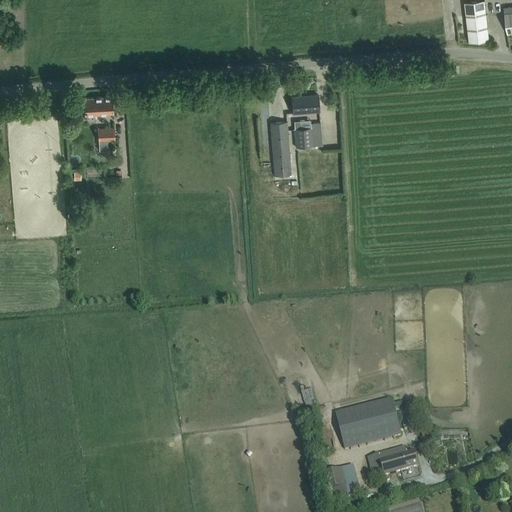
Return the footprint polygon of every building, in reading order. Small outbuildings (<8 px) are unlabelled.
[(411,0),(407,0),(404,5),(410,10),(415,2),(411,0)] [(489,39),(484,0),(478,0),(464,2),(469,41),(489,39)] [(407,23),(449,23),(449,11),(407,11),(407,23)] [(319,110),(318,94),(292,96),(293,112),(319,110)] [(113,108),(112,96),(84,97),(85,114),(107,112),(107,108),(113,108)] [(291,174),(287,121),(270,122),(274,175),(291,174)] [(320,122),(294,124),(296,147),(322,145),(320,122)] [(114,126),(98,127),(99,140),(99,150),(115,149),(115,140),(114,126)] [(79,139),(71,139),(72,153),(80,153),(80,151),(90,150),(89,139),(79,139)] [(402,435),(393,402),(392,398),(335,412),(345,449),(402,435)] [(367,457),(373,478),(419,466),(414,451),(406,453),(405,447),(367,457)] [(352,466),(323,474),(330,500),(359,492),(352,466)]
